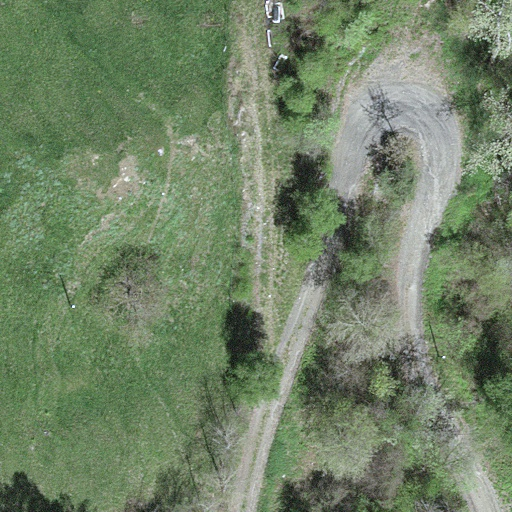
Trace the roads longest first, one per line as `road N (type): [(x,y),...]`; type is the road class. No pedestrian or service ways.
road 1 (unclassified): [(484,511),(420,357),(412,272),(423,215),(448,163),(442,110),(410,87),(377,86),(346,130),(328,259),(247,487),(246,511)]
road 2 (track): [(272,416),(256,45)]
